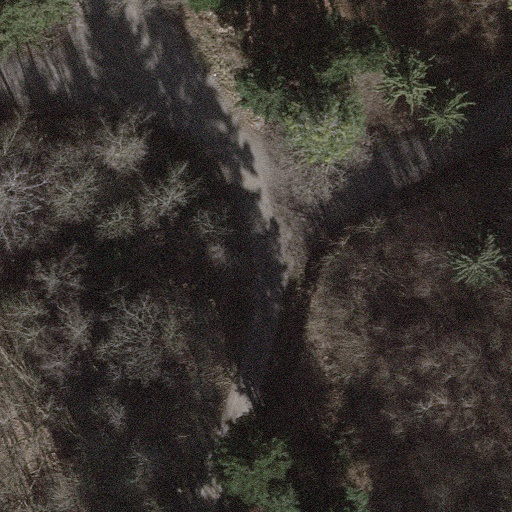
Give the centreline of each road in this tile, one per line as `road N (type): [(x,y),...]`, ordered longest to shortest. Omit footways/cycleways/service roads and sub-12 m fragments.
road 1 (track): [(208,511),(249,403),(298,188),(135,60),(120,0)]
road 2 (track): [(298,188),(372,173),(448,144),(511,100)]
road 3 (track): [(0,77),(25,82),(135,60)]
